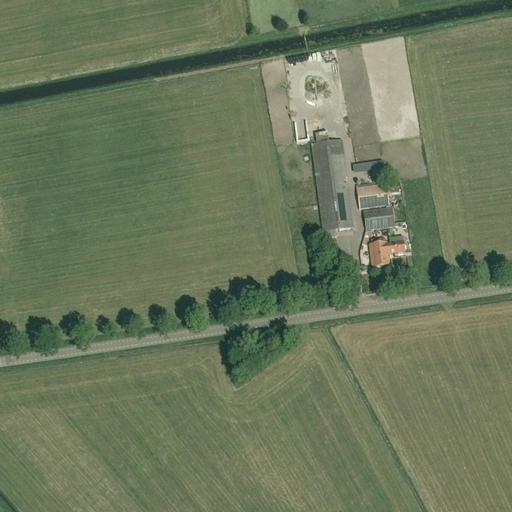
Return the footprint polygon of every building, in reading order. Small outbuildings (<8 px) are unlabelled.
[(326,128),(317,132),(320,138),(329,134),(326,128)] [(336,232),(353,229),(342,141),(311,145),(323,240),(336,239),(336,232)] [(357,166),(359,175),(366,174),(364,164),(357,166)] [(386,183),(384,173),(371,175),(373,185),(386,183)] [(359,211),(389,206),(387,185),(356,189),(359,211)] [(365,232),(395,228),(391,208),(363,212),(365,232)] [(405,253),(404,243),(387,245),(387,244),(369,246),(372,268),(390,266),(389,255),(405,253)]
